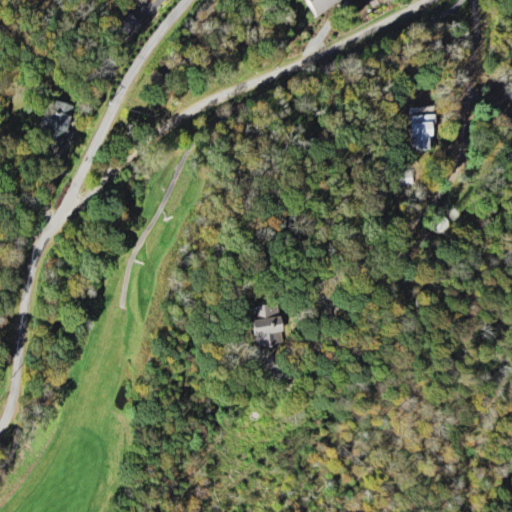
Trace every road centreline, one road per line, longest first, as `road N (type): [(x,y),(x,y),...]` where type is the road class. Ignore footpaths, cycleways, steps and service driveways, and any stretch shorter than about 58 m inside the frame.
road 1 (residential): [(0,429),(36,248),(144,49),(185,0)]
road 2 (residential): [(427,0),(208,102),(142,145),(59,217)]
road 3 (residential): [(401,232),(457,165),(474,0)]
road 4 (residential): [(274,365),(401,232)]
